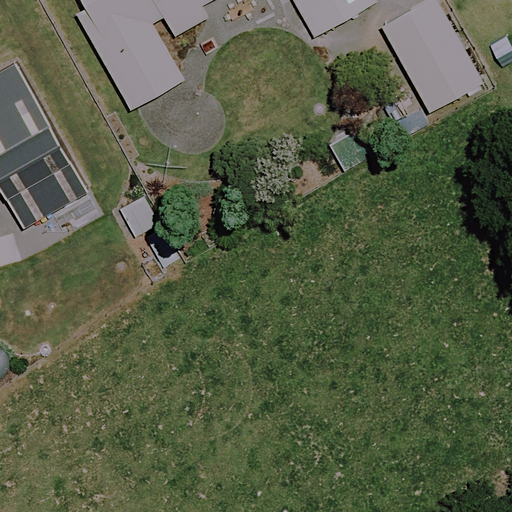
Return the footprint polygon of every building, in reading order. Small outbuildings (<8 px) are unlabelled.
[(210,0),(85,0),(93,14),(84,19),(133,108),(187,79),(154,20),(168,13),(179,33),(212,16),(205,3),(210,0)] [(296,0),(317,37),(379,2),(377,0),(296,0)] [(483,81),(435,0),(432,0),(387,28),(435,109),(483,81)] [(87,194),(15,62),(0,70),(0,181),(25,228),(87,194)] [(122,209),(137,237),(145,232),(156,253),(180,240),(154,192),(122,209)]
